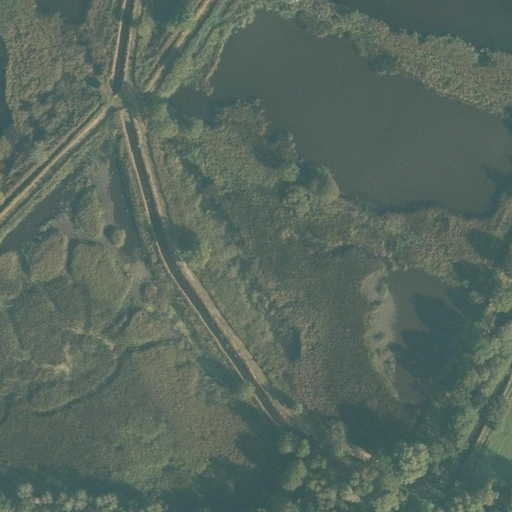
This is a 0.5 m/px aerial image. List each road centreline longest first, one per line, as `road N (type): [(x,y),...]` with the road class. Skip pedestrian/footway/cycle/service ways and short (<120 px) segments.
road 1 (track): [(140,0),(128,84),(178,257),(275,399),(327,442)]
road 2 (track): [(453,499),(511,371)]
road 3 (track): [(327,442),(453,499)]
